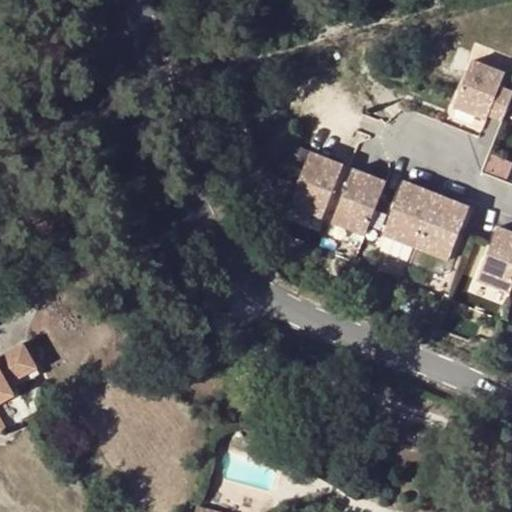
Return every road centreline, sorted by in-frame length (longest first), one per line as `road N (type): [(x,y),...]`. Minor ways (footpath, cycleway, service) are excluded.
road 1 (tertiary): [(148,0),(209,194),(271,283),(316,316),(511,404)]
road 2 (residential): [(375,145),(511,199)]
